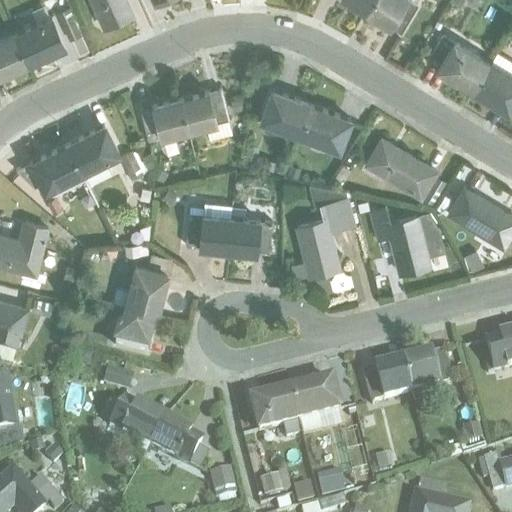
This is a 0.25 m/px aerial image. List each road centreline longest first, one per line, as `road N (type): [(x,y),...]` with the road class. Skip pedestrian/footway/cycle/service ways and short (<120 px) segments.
road 1 (residential): [(511,162),(304,34),(256,26),(199,30),(0,124)]
road 2 (residential): [(344,331),(283,305),(217,306),(206,318),(215,351),(240,359),(286,348)]
road 3 (residential): [(511,286),(344,331)]
